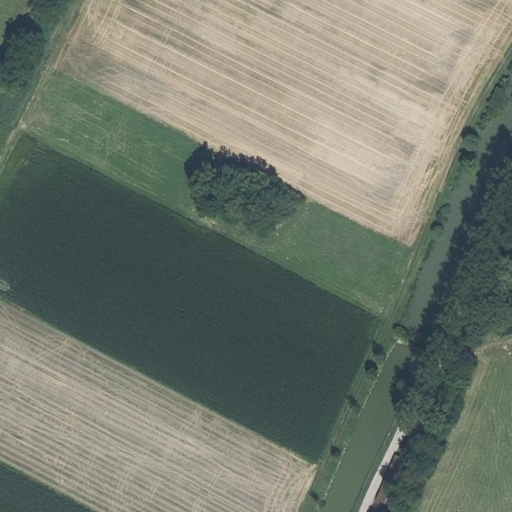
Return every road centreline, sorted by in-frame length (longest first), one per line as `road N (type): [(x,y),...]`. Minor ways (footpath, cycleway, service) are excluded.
road 1 (track): [(511,50),(465,131),(311,511)]
road 2 (track): [(362,511),(511,185)]
